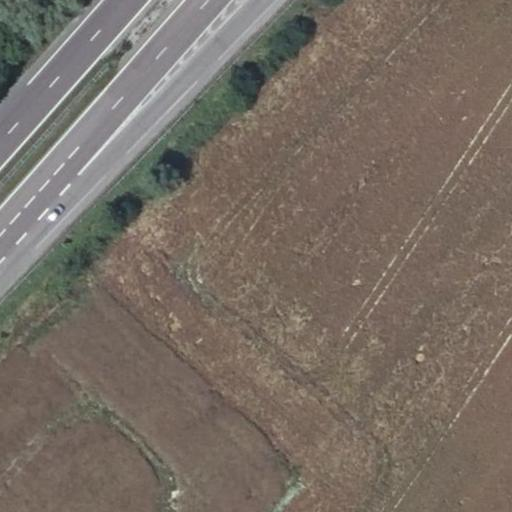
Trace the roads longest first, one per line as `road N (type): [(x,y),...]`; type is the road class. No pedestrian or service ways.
road 1 (motorway): [(53,177),(108,145),(251,0)]
road 2 (motorway): [(53,177),(207,0)]
road 3 (motorway): [(128,0),(0,145)]
